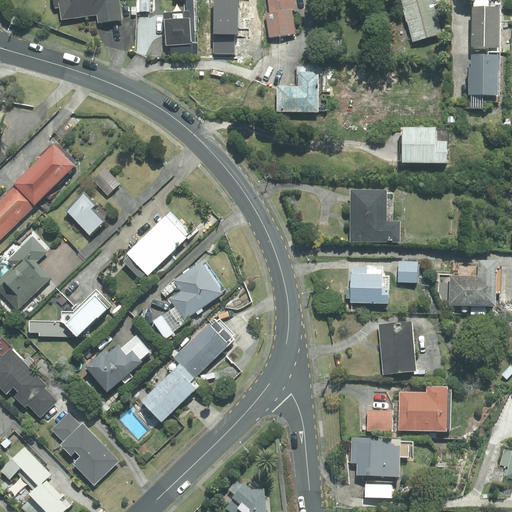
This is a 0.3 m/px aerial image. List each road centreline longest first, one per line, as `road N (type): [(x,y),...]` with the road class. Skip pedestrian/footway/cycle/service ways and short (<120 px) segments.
road 1 (tertiary): [(278,372),(289,318),(285,289),(235,178),(150,101),(0,46)]
road 2 (tertiary): [(140,511),(278,372)]
road 3 (residential): [(312,511),(305,432),(278,372)]
